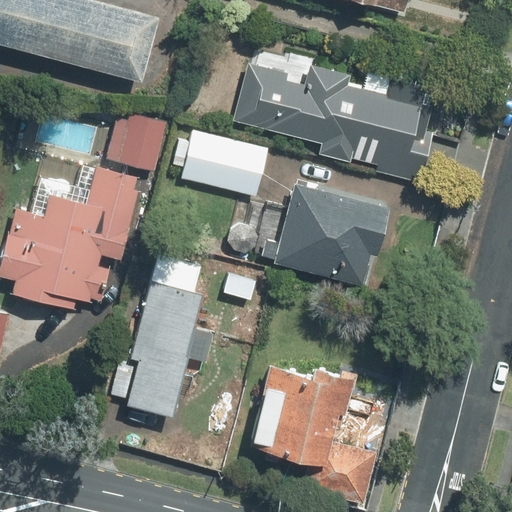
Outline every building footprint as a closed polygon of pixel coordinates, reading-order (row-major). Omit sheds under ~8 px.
[(157,11),(115,0),(0,0),(0,39),(139,77),(157,11)] [(388,74),(384,91),(346,81),(348,71),(309,61),(303,80),(285,75),(287,70),(249,60),(235,115),(265,123),(264,126),(319,140),(316,150),(348,159),(349,155),(375,162),(373,168),(409,177),(411,171),(418,173),(430,129),(423,127),(434,86),(388,74)] [(221,78),(193,72),(185,108),(212,115),(221,78)] [(169,114),(133,105),(122,150),(157,159),(169,114)] [(266,144),(190,125),(178,173),(253,192),(266,144)] [(134,172),(93,162),(84,198),(47,189),(41,211),(12,203),(0,249),(0,271),(13,275),(9,289),(72,305),(75,294),(98,300),(107,264),(95,261),(98,250),(118,255),(136,186),(131,185),(134,172)] [(388,203),(292,178),(271,257),(360,280),(368,251),(375,252),(388,203)] [(236,246),(238,248),(242,249),(244,250),(247,250),(249,250),(252,249),(254,248),(256,246),(258,244),(260,242),(261,240),(261,237),(261,235),(261,232),(260,229),(259,227),(258,225),(256,223),(254,222),(252,221),(249,220),(246,220),(244,220),(241,220),(239,222),(237,223),(235,225),(233,227),(232,229),(231,232),(231,234),(231,237),(232,240),(233,242),(234,244),(236,246)] [(198,268),(152,255),(132,326),(142,329),(122,398),(169,411),(204,290),(193,287),(198,268)] [(257,275),(229,268),(224,288),(252,295),(257,275)] [(0,361),(9,307),(0,305),(0,361)] [(311,371),(268,360),(248,439),(306,453),(298,483),(361,499),(392,376),(334,361),(332,367),(314,362),(311,371)]
